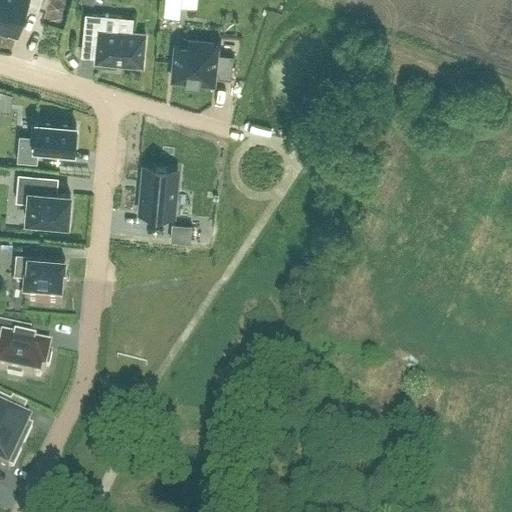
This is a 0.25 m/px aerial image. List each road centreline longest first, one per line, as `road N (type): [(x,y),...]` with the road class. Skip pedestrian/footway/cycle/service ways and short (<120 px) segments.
road 1 (residential): [(112,99),(86,379)]
road 2 (residential): [(86,379),(25,511)]
road 3 (residential): [(112,99),(234,131)]
